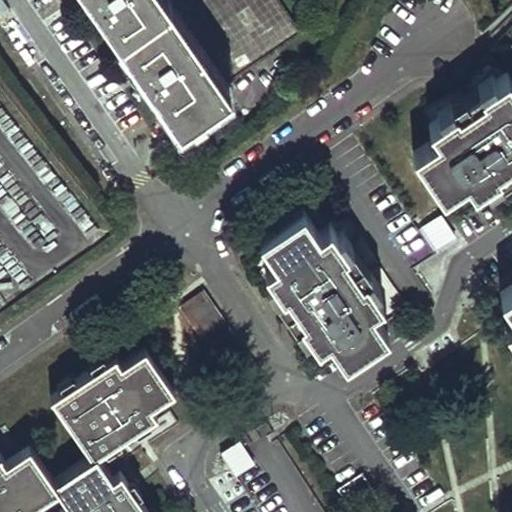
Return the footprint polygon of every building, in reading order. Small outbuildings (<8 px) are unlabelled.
[(105,0),(189,116),(308,29),(287,0),(105,0)] [(439,127),(416,142),(445,186),(468,171),(475,182),(485,176),(489,182),(504,173),(499,167),(501,165),(494,154),(511,142),(511,65),(500,72),(495,65),(481,74),(486,82),(485,82),(492,93),(465,111),(458,99),(455,101),(450,94),(438,102),(442,110),(432,116),(439,127)] [(235,114),(222,96),(190,119),(203,136),(235,114)] [(303,202),(263,231),(279,255),(268,262),(275,272),(269,276),(278,289),(284,285),(286,287),(294,281),(313,306),(303,312),(304,314),(298,318),(307,331),(313,327),(321,338),(332,331),(348,353),(368,339),(389,325),(373,302),(385,295),(377,284),(383,280),(374,266),(368,270),(366,269),(358,275),(340,250),(349,243),(348,241),(354,237),(344,223),(338,228),(331,218),(320,226),(303,202)] [(421,221),(432,246),(456,235),(445,211),(421,221)] [(199,288),(175,304),(230,386),(254,369),(199,288)] [(0,511),(45,511),(47,511),(42,502),(64,486),(74,501),(65,507),(68,511),(155,511),(148,501),(135,482),(124,466),(115,473),(99,449),(134,424),(159,407),(154,398),(178,382),(162,360),(149,340),(125,356),(118,347),(54,392),(95,453),(58,478),(35,444),(13,459),(6,449),(0,453),(0,511)] [(258,464),(242,441),(222,452),(239,477),(258,464)] [(362,469),(338,485),(355,511),(386,511),(389,510),(362,469)]
